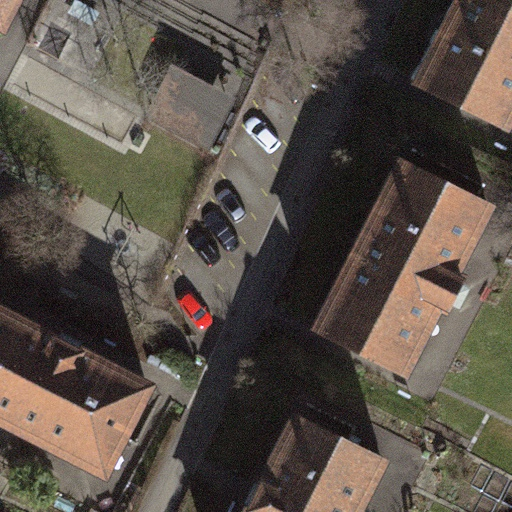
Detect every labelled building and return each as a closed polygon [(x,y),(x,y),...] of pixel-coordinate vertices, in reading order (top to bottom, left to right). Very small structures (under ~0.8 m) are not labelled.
[(0,0),(0,44),(3,40),(13,46),(37,1),(35,0),(0,0)] [(511,136),(511,0),(456,0),(409,95),(508,144),(511,136)] [(494,216),(396,169),(311,346),(408,393),(494,216)] [(166,394),(0,310),(0,433),(117,492),(166,394)] [(357,511),(389,448),(290,400),(235,511),(357,511)]
